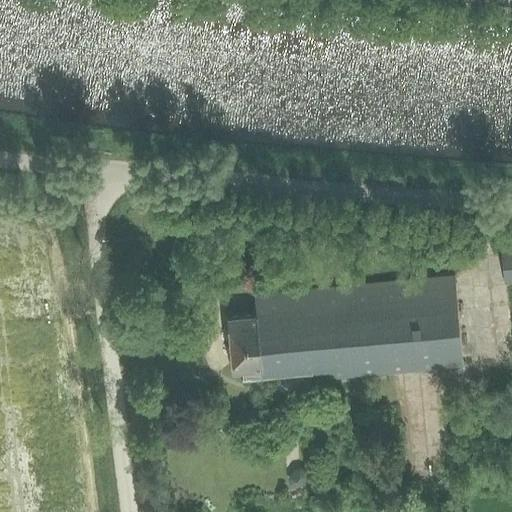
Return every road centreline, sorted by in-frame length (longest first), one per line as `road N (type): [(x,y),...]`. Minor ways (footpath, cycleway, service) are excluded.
road 1 (residential): [(89,172),(511,205)]
road 2 (residential): [(127,511),(89,172)]
